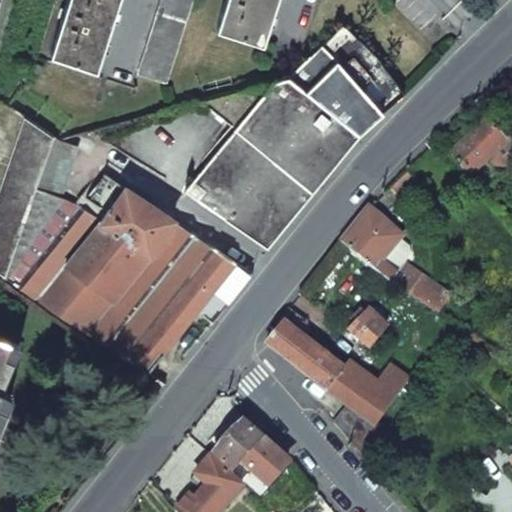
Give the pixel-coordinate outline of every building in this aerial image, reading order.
[(96,70),(117,0),(66,0),(49,55),(96,70)] [(166,85),(193,0),(161,0),(137,76),(166,85)] [(274,0),(223,0),(214,28),(261,43),(274,0)] [(322,104),(357,134),(379,113),(401,91),(375,54),(342,22),(288,77),(322,104)] [(322,104),(288,77),(199,101),(236,126),(183,191),(266,247),(312,190),(357,134),(322,104)] [(51,135),(23,117),(0,187),(0,274),(21,289),(75,212),(60,202),(62,201),(35,184),(51,135)] [(467,136),(448,153),(467,175),(486,158),(506,141),(486,119),(467,136)] [(506,141),(486,158),(493,165),(506,166),(511,159),(511,140),(509,137),(506,141)] [(418,186),(404,172),(388,188),(402,202),(418,186)] [(79,207),(147,253),(170,219),(103,174),(79,207)] [(147,253),(79,207),(75,212),(21,289),(147,373),(172,342),(196,312),(195,311),(211,289),(218,280),(236,294),(252,273),(170,219),(147,253)] [(384,222),(367,208),(339,243),(374,269),(380,262),(402,236),(384,222)] [(380,262),(374,269),(390,282),(395,274),(380,262)] [(449,297),(402,264),(395,274),(390,282),(439,312),(449,297)] [(236,294),(218,280),(211,289),(229,303),(236,294)] [(229,303),(211,289),(195,311),(196,312),(212,324),(221,314),(229,303)] [(288,308),(278,320),(282,323),(302,339),(311,326),(288,308)] [(368,349),(386,328),(366,311),(356,320),(347,329),(368,349)] [(341,369),(302,339),(282,323),(264,344),(325,392),(341,369)] [(0,421),(5,408),(0,405),(0,389),(13,358),(3,355),(9,340),(0,336),(0,421)] [(377,383),(349,361),(341,369),(325,392),(346,407),(372,427),(373,425),(407,379),(390,366),(377,383)] [(346,407),(333,423),(356,450),(367,461),(386,435),(373,425),(372,427),(346,407)] [(221,445),(213,454),(231,470),(239,461),(266,485),(286,463),(241,423),(233,432),(221,445)] [(228,428),(216,441),(221,445),(233,432),(228,428)] [(189,494),(175,509),(177,511),(216,511),(239,486),(209,458),(202,467),(194,476),(206,486),(201,491),(194,499),(189,494)] [(194,476),(189,481),(201,491),(206,486),(194,476)]
